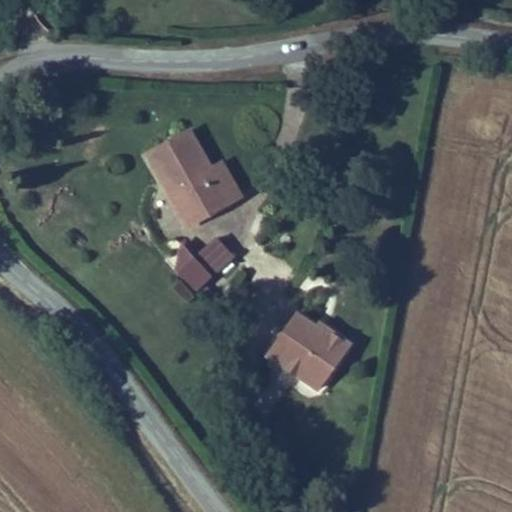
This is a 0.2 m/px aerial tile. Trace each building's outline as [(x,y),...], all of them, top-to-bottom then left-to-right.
[(170,138),(147,152),(190,223),(231,198),(209,163),(188,127),(170,138)] [(209,163),(231,198),(246,189),(225,154),(209,163)] [(169,263),(204,286),(240,245),(222,230),(202,253),(187,241),(172,237),(172,238),(181,249),(169,263)] [(318,385),(349,339),(323,321),(320,326),(297,309),(268,351),(286,363),(292,355),(302,362),(297,370),(318,385)] [(297,370),(302,362),(292,355),(286,363),(297,370)]
